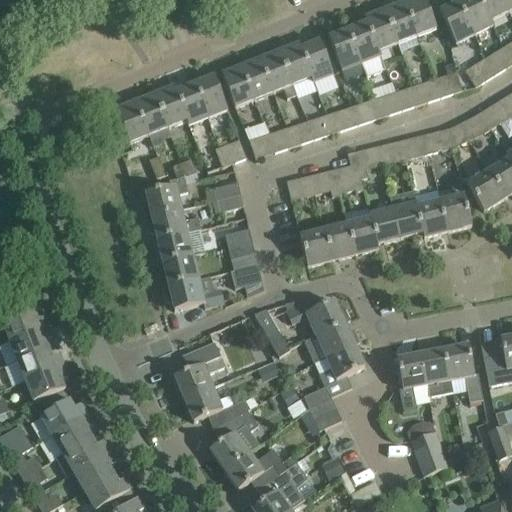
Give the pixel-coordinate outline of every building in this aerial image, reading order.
[(417,40),(437,32),(424,0),(414,0),(415,1),(404,5),(417,40)] [(478,0),(468,0),(459,5),(474,38),(494,28),(492,24),(491,25),(478,0)] [(478,0),(491,25),(492,24),(509,15),(501,0),(478,0)] [(511,0),(501,0),(509,15),(511,13),(511,0)] [(396,8),(385,13),(398,47),(417,40),(404,5),(403,3),(395,6),(396,8)] [(474,38),(459,5),(447,11),(446,8),(439,12),(456,47),(474,38)] [(364,18),(367,25),(380,55),(398,47),(385,13),(373,18),(372,15),(364,18)] [(348,33),(362,67),(367,79),(386,71),(380,55),(367,25),(356,30),(355,27),(347,30),(348,33)] [(342,74),(362,67),(348,33),(337,37),(336,35),(328,38),(342,74)] [(312,47),(301,52),(312,81),(311,82),(313,86),(334,78),(319,41),(311,45),(312,47)] [(291,50),(280,54),(294,89),(311,82),(312,81),(301,52),(298,44),(290,48),(291,50)] [(511,44),(501,51),(511,68),(511,67),(511,44)] [(501,51),(495,55),(505,72),(511,68),(501,51)] [(260,62),(260,63),(273,97),(284,92),(288,102),(298,98),(294,89),(280,54),(268,59),(267,57),(259,60),(260,62)] [(465,73),(476,90),(495,78),(485,61),(465,73)] [(240,67),(241,70),(254,104),(273,97),(260,63),(249,67),(248,64),(240,67)] [(456,75),(453,66),(445,69),(448,77),(456,75)] [(254,104),(241,70),(230,74),(229,72),(221,75),(235,111),(254,104)] [(456,75),(448,77),(455,96),(462,94),(456,75)] [(206,82),(195,87),(208,121),(228,113),(213,77),(205,80),(206,82)] [(422,80),(415,82),(417,88),(422,86),(424,86),(422,80)] [(441,101),(435,82),(422,86),(417,88),(409,90),(415,109),(441,101)] [(208,121),(195,87),(194,84),(186,87),(187,90),(176,94),(187,124),(188,129),(197,125),(208,121)] [(167,93),(156,97),(169,131),(187,124),(176,94),(173,87),(166,90),(167,93)] [(404,113),(397,94),(377,101),(383,120),(404,113)] [(511,96),(500,103),(511,120),(511,119),(511,96)] [(142,100),(135,103),(136,105),(150,139),(169,131),(156,97),(143,102),(142,100)] [(383,120),(377,101),(352,109),(358,128),(376,122),(383,120)] [(486,112),(480,116),(490,133),(496,129),(511,120),(500,103),(486,112)] [(148,139),(150,139),(136,105),(124,110),(123,107),(115,110),(130,147),(148,139)] [(358,128),(352,109),(327,117),(334,136),(341,134),(358,128)] [(474,120),(462,125),(470,144),(485,137),(490,133),(480,116),(474,120)] [(334,136),(327,117),(308,124),(314,143),(327,138),(334,136)] [(314,143),(308,124),(289,130),(295,149),(301,147),(314,143)] [(448,132),(444,133),(449,152),(455,151),(470,144),(462,125),(457,128),(451,131),(448,132)] [(289,130),(281,133),(287,152),(295,149),(289,130)] [(437,135),(422,138),(427,158),(442,154),(449,152),(444,133),(437,135)] [(277,155),(270,136),(258,141),(249,144),(255,162),(263,159),(277,155)] [(401,144),(406,163),(412,162),(427,158),(422,138),(413,141),(408,142),(401,144)] [(239,143),(228,147),(235,166),(246,161),(239,143)] [(394,146),(377,150),(382,169),(399,165),(406,163),(401,144),(394,146)] [(215,152),(217,158),(222,171),(235,166),(228,147),(215,152)] [(361,154),(355,155),(362,183),(368,182),(366,173),(382,169),(377,150),(362,153),(361,154)] [(350,169),(333,173),(339,196),(340,196),(355,193),(356,195),(364,193),(362,183),(355,155),(347,157),(350,169)] [(150,163),(154,173),(157,181),(165,178),(158,159),(150,163)] [(192,162),(182,165),(187,178),(197,175),(192,162)] [(511,167),(508,162),(487,175),(505,202),(511,197),(511,167)] [(187,178),(182,165),(173,169),(178,181),(185,179),(187,178)] [(317,177),(310,179),(315,198),(322,196),(331,194),(333,200),(341,198),(340,196),(339,196),(333,173),(317,177)] [(505,202),(487,175),(467,188),(484,215),(505,202)] [(142,210),(145,222),(181,213),(177,198),(189,195),(185,179),(178,181),(170,184),(172,190),(146,196),(148,205),(145,206),(142,210)] [(310,179),(286,185),(291,204),(311,199),(315,198),(310,179)] [(214,192),(206,194),(209,206),(217,204),(241,198),(238,186),(218,191),(214,192)] [(455,202),(441,205),(449,235),(472,229),(461,187),(452,189),(455,202)] [(393,212),(400,242),(423,236),(424,236),(418,211),(413,193),(390,199),(393,212)] [(244,210),(241,198),(217,204),(220,216),(244,210)] [(441,205),(418,211),(424,236),(423,236),(424,241),(449,235),(441,205)] [(369,218),(370,222),(377,248),(378,248),(400,242),(393,212),(369,218)] [(156,237),(157,244),(187,236),(201,232),(199,220),(190,222),(190,225),(184,226),(181,213),(145,222),(148,235),(152,238),(156,237)] [(370,222),(347,228),(355,258),(379,252),(378,248),(377,248),(370,222)] [(347,228),(324,234),(331,264),(355,258),(347,228)] [(207,257),(201,232),(187,236),(157,244),(163,267),(192,260),(207,257)] [(226,238),(229,251),(252,245),(249,232),(226,238)] [(331,264),(324,234),(300,240),(308,270),(331,264)] [(229,251),(232,263),(255,257),(252,245),(229,251)] [(163,267),(169,290),(198,283),(192,260),(163,267)] [(258,268),(239,273),(230,275),(234,292),(245,290),(262,286),(258,268)] [(169,291),(163,292),(165,304),(169,306),(173,306),(175,314),(204,307),(205,311),(224,307),(220,293),(202,297),(198,283),(169,290),(169,291)] [(262,286),(245,290),(248,301),(264,294),(262,286)] [(309,301),(285,307),(289,314),(310,304),(309,301)] [(289,314),(286,315),(292,328),(308,321),(316,339),(344,325),(349,323),(345,313),(341,311),(338,312),(334,304),(314,313),(310,304),(289,314)] [(1,323),(9,344),(48,328),(44,317),(36,320),(33,311),(1,323)] [(316,339),(304,344),(314,367),(326,361),(354,348),(360,345),(355,335),(351,334),(348,335),(344,325),(316,339)] [(9,344),(17,364),(49,351),(46,343),(53,340),(48,328),(9,344)] [(267,339),(279,360),(290,354),(278,333),(267,339)] [(492,360),(484,362),(489,388),(497,386),(497,387),(508,385),(511,384),(511,340),(500,343),(503,358),(492,360)] [(175,380),(184,402),(214,390),(208,377),(225,370),(222,362),(215,346),(183,359),(190,374),(175,380)] [(365,371),(354,348),(326,361),(331,372),(319,377),(325,390),(303,400),(309,412),(331,401),(352,391),(347,379),(365,371)] [(469,349),(444,353),(453,395),(454,397),(468,394),(470,406),(483,403),(478,377),(475,378),(469,349)] [(17,364),(25,384),(64,368),(60,357),(52,360),(49,351),(17,364)] [(444,353),(422,358),(430,400),(453,395),(444,353)] [(422,358),(397,362),(403,392),(399,393),(404,415),(417,413),(415,402),(430,400),(422,358)] [(274,365),(258,371),(264,385),(280,378),(274,365)] [(64,368),(25,384),(33,405),(65,392),(61,383),(69,380),(64,368)] [(293,389),(281,396),(289,409),(300,402),(293,389)] [(208,419),(214,432),(250,411),(245,401),(234,407),(230,399),(219,403),(214,390),(184,402),(194,425),(208,419)] [(0,402),(0,418),(10,414),(4,401),(0,402)] [(336,412),(331,401),(309,412),(314,422),(336,412)] [(41,420),(52,439),(87,417),(81,407),(74,411),(69,403),(41,420)] [(210,454),(224,473),(250,455),(259,447),(250,434),(259,428),(248,413),(250,412),(250,411),(214,432),(214,433),(222,445),(210,454)] [(314,422),(319,435),(342,424),(336,412),(314,422)] [(508,427),(504,414),(495,417),(499,430),(508,427)] [(56,460),(57,461),(92,440),(87,433),(94,429),(87,417),(52,439),(63,457),(56,460)] [(511,453),(504,429),(488,435),(499,463),(511,458),(511,453)] [(0,444),(11,463),(22,457),(33,450),(21,431),(0,443),(0,444)] [(416,457),(439,448),(434,436),(411,445),(416,457)] [(57,461),(67,479),(109,454),(103,444),(96,448),(92,440),(57,461)] [(332,446),(328,453),(333,464),(339,461),(332,446)] [(251,485),(257,493),(288,472),(273,452),(256,464),(250,455),(260,448),(259,447),(250,455),(224,473),(238,494),(251,485)] [(416,457),(420,469),(443,460),(439,448),(416,457)] [(483,458),(479,448),(467,452),(471,463),(483,458)] [(74,476),(85,494),(113,477),(109,470),(116,466),(109,454),(67,479),(74,476)] [(22,457),(11,463),(16,471),(27,464),(22,457)] [(443,460),(420,469),(425,480),(448,471),(443,460)] [(333,464),(329,466),(336,480),(347,475),(339,461),(333,464)] [(264,503),(251,511),(294,511),(305,504),(317,496),(308,483),(309,482),(305,476),(297,465),(288,472),(257,493),(264,503)] [(113,477),(85,494),(95,511),(99,511),(106,508),(108,511),(121,511),(137,501),(132,492),(125,481),(118,485),(113,477)] [(376,484),(351,495),(356,509),(382,498),(376,484)] [(29,493),(33,500),(44,493),(40,486),(29,493)] [(49,500),(44,493),(33,500),(40,511),(55,511),(63,507),(56,496),(49,500)] [(143,511),(145,511),(137,501),(121,511),(143,511)]
